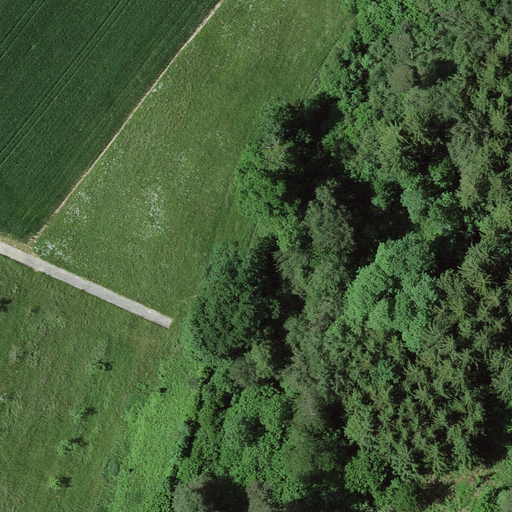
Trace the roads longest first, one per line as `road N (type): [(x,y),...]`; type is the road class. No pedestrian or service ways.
road 1 (track): [(0,258),(219,359)]
road 2 (track): [(168,511),(219,359)]
